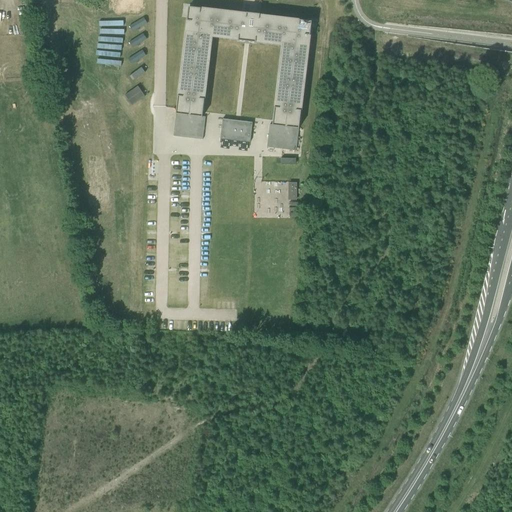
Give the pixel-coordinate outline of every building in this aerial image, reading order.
[(175,115),(201,118),(211,37),(237,41),(237,42),(255,44),(256,43),(282,46),(272,126),(298,129),(311,22),(259,16),(259,15),(249,13),(249,15),(188,7),(175,115)] [(99,49),(99,59),(117,59),(117,49),(99,49)] [(99,59),(99,68),(117,68),(117,59),(99,59)] [(9,65),(0,65),(0,83),(9,83),(9,65)] [(21,65),(9,65),(9,83),(21,83),(21,65)] [(99,68),(99,77),(117,77),(117,68),(99,68)] [(99,77),(99,86),(117,86),(117,77),(99,77)] [(99,86),(99,95),(117,95),(117,86),(99,86)] [(99,95),(99,104),(117,104),(117,95),(99,95)] [(34,103),(15,106),(17,121),(36,118),(34,103)] [(99,104),(99,114),(117,114),(117,104),(99,104)] [(36,118),(17,121),(19,135),(38,132),(36,118)] [(222,119),(220,139),(249,143),(252,123),(222,119)] [(99,126),(99,136),(117,136),(117,126),(99,126)] [(38,132),(19,135),(22,148),(40,145),(38,132)] [(99,136),(99,145),(117,145),(117,136),(99,136)] [(40,145),(22,148),(24,163),(43,160),(40,145)] [(99,145),(99,154),(117,154),(117,145),(99,145)] [(99,154),(99,163),(117,163),(117,154),(99,154)] [(99,163),(99,172),(117,172),(117,163),(99,163)] [(99,172),(99,182),(117,183),(117,172),(99,172)] [(33,186),(25,188),(27,200),(35,198),(36,209),(50,207),(47,187),(34,189),(33,186)] [(19,191),(9,193),(12,213),(23,211),(21,201),(27,200),(25,188),(19,189),(19,191)] [(0,211),(1,215),(12,213),(9,193),(0,194),(0,211)] [(121,198),(103,200),(104,210),(122,208),(121,198)] [(122,208),(104,210),(105,219),(123,217),(122,208)] [(123,217),(105,219),(106,228),(124,226),(123,217)] [(124,226),(106,228),(107,237),(125,235),(124,226)] [(125,235),(107,237),(107,246),(125,244),(125,235)] [(125,244),(107,246),(108,256),(126,254),(125,244)] [(65,291),(59,291),(59,302),(59,314),(67,314),(67,301),(80,301),(79,281),(77,281),(77,279),(71,279),(71,281),(65,281),(65,291)] [(45,292),(38,292),(38,315),(47,315),(47,302),(59,302),(59,291),(58,281),(44,281),(45,292)] [(7,292),(0,292),(0,315),(6,315),(6,305),(18,304),(17,282),(7,282),(7,292)] [(27,282),(17,282),(18,304),(29,304),(30,315),(38,315),(38,292),(27,292),(27,282)]
